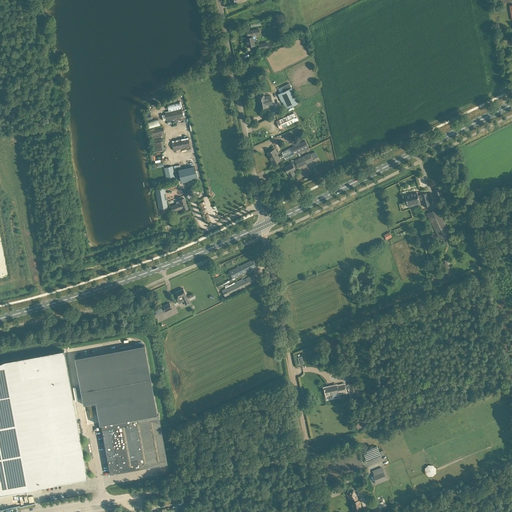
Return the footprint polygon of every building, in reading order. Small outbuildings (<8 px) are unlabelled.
[(248,38),(246,38),(245,38),(247,47),(255,45),(252,35),(260,33),(259,29),(247,31),(248,38)] [(292,88),(281,93),(288,108),(299,103),(292,88)] [(258,100),(259,100),(260,108),(266,107),(266,105),(272,104),(271,95),(264,97),(264,94),(257,95),(258,100)] [(179,97),(169,99),(175,124),(185,121),(179,97)] [(165,113),(167,121),(173,119),(171,111),(165,113)] [(295,114),(277,122),(280,128),(297,119),(295,114)] [(158,119),(146,122),(148,128),(159,126),(158,119)] [(150,131),(151,136),(165,133),(164,128),(150,131)] [(154,142),(152,143),(154,152),(164,149),(162,138),(153,140),(154,142)] [(172,142),(174,150),(191,146),(189,139),(172,142)] [(283,154),(278,157),(274,149),(267,152),(273,164),(280,161),(280,160),(285,158),(286,159),(309,147),(306,141),(282,152),(283,154)] [(292,163),(289,165),(284,167),(287,173),(289,177),(291,176),(291,177),(294,176),(294,175),(295,174),(293,170),(295,169),(294,167),(297,165),(298,168),(313,160),(310,153),(294,161),(295,162),(292,163)] [(172,166),(164,168),(166,176),(167,179),(168,183),(176,181),(175,177),(172,166)] [(194,166),(178,170),(182,182),(197,178),(194,166)] [(164,187),(156,189),(159,209),(168,208),(164,187)] [(405,199),(406,200),(408,207),(420,204),(419,200),(422,199),(424,207),(430,205),(426,193),(421,194),(421,195),(418,196),(417,193),(413,194),(413,193),(410,194),(410,195),(405,196),(405,197),(405,198),(405,199)] [(177,204),(171,207),(173,211),(183,208),(184,210),(188,208),(184,198),(180,200),(176,202),(177,204)] [(450,235),(437,209),(427,213),(440,240),(446,237),(449,236),(450,235)] [(384,235),(387,240),(392,237),(389,232),(384,235)] [(450,263),(450,261),(449,259),(444,260),(445,263),(443,263),(445,271),(446,276),(447,276),(448,278),(454,276),(450,263)] [(234,269),(229,271),(233,279),(238,276),(252,269),(256,267),(252,260),(234,269)] [(222,290),(225,297),(258,281),(254,274),(222,290)] [(175,292),(178,298),(177,299),(179,303),(184,301),(184,302),(188,300),(186,295),(183,288),(175,292)] [(162,307),(155,310),(154,311),(157,316),(164,312),(165,312),(172,308),(169,303),(162,306),(162,307)] [(96,402),(100,424),(101,424),(103,434),(110,474),(168,464),(159,414),(158,414),(145,345),(75,358),(84,404),(96,402)] [(0,363),(0,494),(29,489),(88,478),(64,350),(5,361),(0,363)] [(348,384),(351,396),(357,395),(354,382),(348,384)] [(337,386),(337,385),(330,387),(325,388),(327,394),(332,393),(333,395),(346,392),(344,385),(337,386)] [(363,451),(367,461),(381,456),(377,446),(363,451)] [(436,468),(433,465),(428,465),(425,468),(424,473),(428,476),(433,476),(436,473),(436,468)] [(372,474),(376,484),(387,480),(381,467),(372,471),(373,474),(372,474)] [(351,500),(351,501),(353,511),(357,511),(362,511),(360,500),(359,500),(353,490),(347,494),(351,500)]
